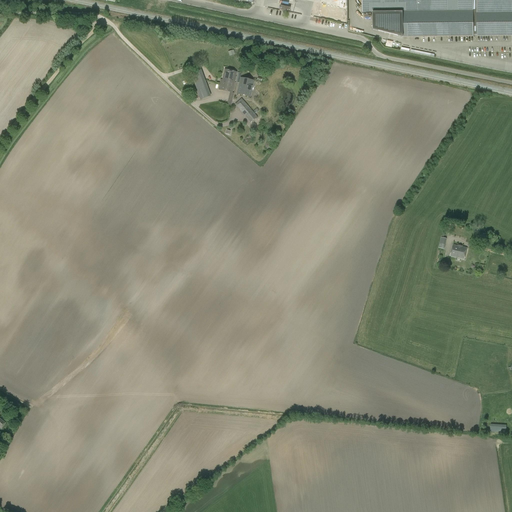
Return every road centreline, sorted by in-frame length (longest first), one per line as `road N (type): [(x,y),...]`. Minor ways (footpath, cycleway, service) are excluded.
road 1 (unclassified): [(511,82),(383,56),(356,36),(184,0)]
road 2 (track): [(0,12),(108,21),(160,73)]
road 3 (track): [(0,143),(68,56),(108,21)]
road 4 (track): [(233,116),(219,125),(192,103),(216,93),(202,66),(160,73),(168,80)]
